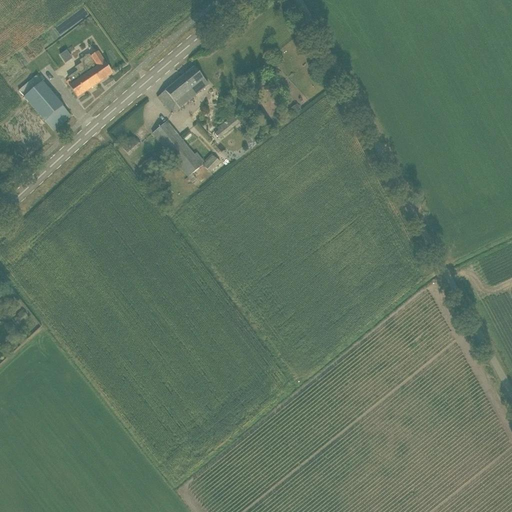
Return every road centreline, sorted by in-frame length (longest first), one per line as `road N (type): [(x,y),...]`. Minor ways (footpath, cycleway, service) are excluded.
road 1 (unclassified): [(511,398),(298,0)]
road 2 (secondary): [(2,212),(242,0)]
